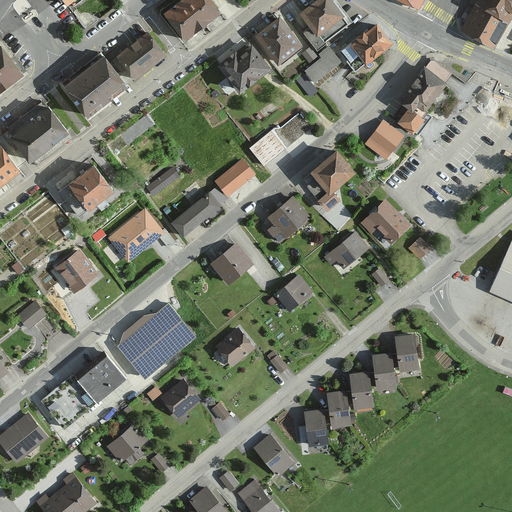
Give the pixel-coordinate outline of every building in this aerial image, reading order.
[(182,0),(164,14),(185,42),(222,15),(210,0),(182,0)] [(329,0),(309,0),(295,10),(312,33),(339,13),(329,0)] [(397,0),(418,10),(422,0),(397,0)] [(511,0),(477,0),(475,5),(509,24),(511,18),(511,0)] [(468,17),(461,29),(495,49),(509,24),(475,5),(468,17)] [(279,14),(254,32),(277,63),(301,45),(279,14)] [(393,44),(377,24),(350,44),(365,64),(366,66),(393,44)] [(116,52),(135,77),(164,55),(145,30),(116,52)] [(236,49),(220,60),(239,85),(269,63),(252,40),(237,51),(236,49)] [(365,64),(350,44),(340,52),(356,72),(365,64)] [(0,45),(0,93),(23,75),(0,45)] [(311,45),(303,51),(310,60),(318,53),(311,45)] [(321,56),(303,70),(313,83),(341,62),(329,46),(318,54),(321,56)] [(61,84),(86,116),(126,86),(101,54),(87,65),(61,84)] [(454,74),(430,56),(399,97),(408,103),(423,115),(454,74)] [(219,91),(215,87),(211,92),(215,96),(219,91)] [(408,103),(394,121),(409,132),(423,115),(408,103)] [(11,133),(34,163),(69,137),(45,106),(11,133)] [(277,124),(268,131),(294,161),(319,140),(298,114),(280,128),(277,124)] [(381,121),(364,143),(385,160),(402,138),(381,121)] [(0,189),(21,173),(0,146),(0,189)] [(308,169),(328,193),(352,173),(333,149),(308,169)] [(213,180),(227,197),(254,174),(240,158),(213,180)] [(145,187),(152,196),(179,174),(172,165),(145,187)] [(94,166),(68,186),(88,212),(114,192),(94,166)] [(170,221),(183,237),(219,207),(207,191),(170,221)] [(272,222),(266,227),(280,243),(309,217),(292,194),(267,216),(272,222)] [(384,199),(362,223),(371,235),(378,228),(392,246),(411,228),(384,199)] [(106,238),(126,262),(162,231),(142,208),(106,238)] [(337,259),(344,267),(368,247),(355,231),(325,256),(332,264),(337,259)] [(421,235),(408,247),(418,259),(432,246),(421,235)] [(511,239),(490,289),(511,298),(511,239)] [(209,264),(228,286),(252,265),(232,244),(209,264)] [(79,247),(53,268),(73,292),(99,270),(79,247)] [(380,270),(372,276),(381,287),(389,281),(380,270)] [(276,293),(289,312),(312,290),(299,272),(276,293)] [(35,300),(16,315),(27,329),(46,314),(35,300)] [(116,343),(146,378),(194,337),(165,302),(116,343)] [(49,318),(37,327),(49,341),(60,332),(49,318)] [(236,326),(214,346),(233,367),(255,348),(236,326)] [(414,332),(395,334),(400,370),(419,368),(414,332)] [(41,400),(64,427),(123,376),(100,349),(41,400)] [(391,350),(372,353),(377,389),(396,387),(391,350)] [(277,356),(271,361),(280,373),(287,368),(277,356)] [(0,377),(8,371),(0,360),(0,377)] [(368,370),(350,372),(355,409),(373,406),(368,370)] [(183,378),(160,395),(176,417),(199,400),(183,378)] [(346,388),(327,390),(332,426),(351,424),(346,388)] [(218,402),(211,407),(222,421),(229,416),(218,402)] [(323,406),(304,409),(309,445),(328,443),(323,406)] [(0,435),(0,443),(17,464),(49,438),(28,413),(0,435)] [(136,421),(107,445),(126,469),(144,454),(138,447),(149,438),(136,421)] [(272,432),(254,447),(277,475),(295,461),(272,432)] [(160,452),(150,460),(160,473),(170,465),(160,452)] [(228,469),(219,476),(231,490),(240,483),(228,469)] [(44,493),(34,501),(42,511),(86,511),(97,504),(71,471),(62,478),(66,482),(47,497),(44,493)] [(278,511),(256,480),(238,493),(252,511),(278,511)] [(208,483),(189,498),(199,511),(229,511),(230,511),(208,483)]
